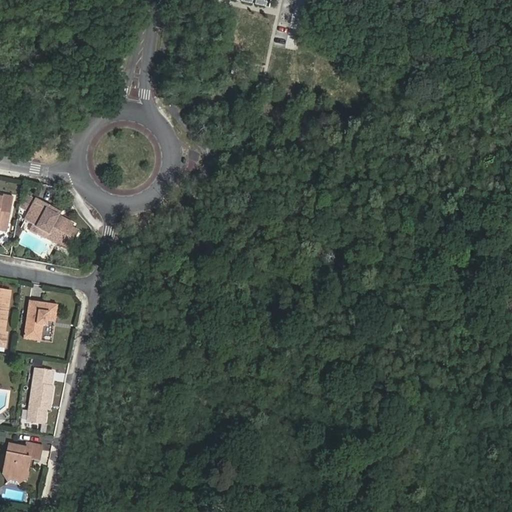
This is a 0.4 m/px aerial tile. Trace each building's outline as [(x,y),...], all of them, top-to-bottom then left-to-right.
[(232,44),(244,48),(251,24),(239,21),(232,44)] [(30,196),(24,192),(19,200),(24,204),(30,196)] [(0,219),(4,220),(6,207),(9,208),(11,196),(1,194),(1,197),(0,196),(0,219)] [(55,214),(57,210),(36,196),(21,217),(34,225),(43,231),(41,235),(63,250),(74,232),(68,228),(70,224),(58,216),(55,214)] [(43,231),(34,225),(31,229),(41,235),(43,231)] [(46,321),(52,322),(55,305),(27,301),(22,338),(39,341),(41,325),(45,325),(46,321)] [(50,343),(52,322),(46,321),(45,325),(41,325),(39,341),(50,343)] [(52,373),(33,370),(25,423),(42,425),(45,406),(48,405),(51,388),(49,388),(52,373)] [(3,473),(26,478),(30,461),(38,462),(41,448),(26,444),(25,449),(9,446),(3,473)] [(25,481),(26,478),(3,473),(3,476),(7,484),(18,486),(25,481)]
